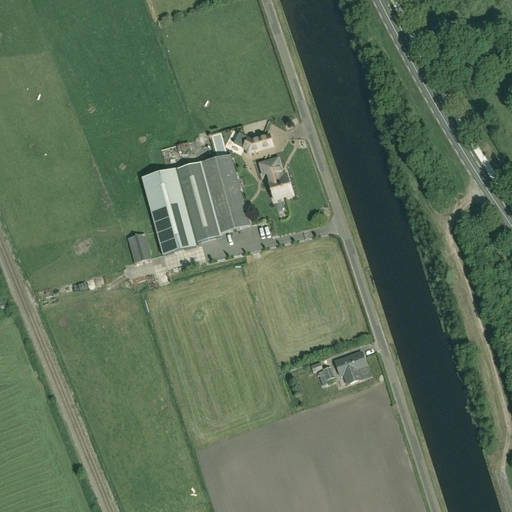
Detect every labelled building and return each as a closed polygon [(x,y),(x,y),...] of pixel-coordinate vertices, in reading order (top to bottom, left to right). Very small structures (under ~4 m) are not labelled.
[(273,148),(269,136),(252,142),(240,135),(234,145),(246,151),(248,155),(273,148)] [(221,239),(220,236),(250,227),(231,157),(177,172),(196,246),(221,239)] [(263,177),(266,176),(274,201),(293,196),(286,174),(283,175),(278,159),(259,165),(263,177)] [(163,257),(196,248),(176,172),(142,181),(163,257)] [(152,260),(145,236),(128,240),(135,265),(152,260)] [(173,268),(170,259),(157,262),(160,271),(173,268)] [(358,371),(367,367),(362,353),(335,363),(340,377),(344,376),(348,386),(362,381),(358,371)] [(320,364),(311,367),(313,374),(323,370),(320,364)] [(327,382),(335,379),(331,369),(324,372),(326,377),(327,382)]
